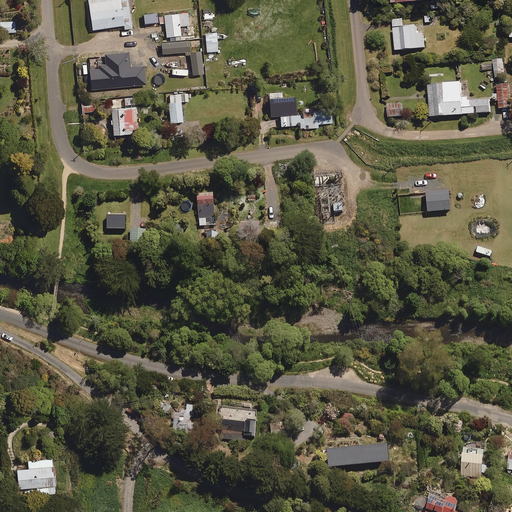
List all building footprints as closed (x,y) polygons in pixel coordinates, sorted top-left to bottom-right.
[(125,25),(126,29),(134,28),(129,0),(81,0),(82,3),(72,4),(76,32),(78,43),(101,40),(99,29),(125,25)] [(196,24),(195,12),(160,16),(161,25),(167,24),(168,37),(182,35),(181,26),(196,24)] [(403,25),(402,18),(392,19),(395,50),(424,47),(423,33),(416,33),(415,24),(403,25)] [(18,32),(16,21),(1,22),(3,33),(18,32)] [(191,51),(190,41),(176,42),(177,53),(191,51)] [(156,60),(154,45),(137,46),(138,62),(156,60)] [(164,45),(156,46),(158,65),(166,64),(164,45)] [(504,59),(493,60),(495,79),(505,78),(504,59)] [(188,75),(189,89),(210,88),(209,74),(188,75)] [(189,89),(188,75),(170,77),(171,90),(189,89)] [(463,114),(461,97),(460,81),(427,84),(430,116),(463,114)] [(510,107),(508,84),(496,85),(498,108),(510,107)] [(334,123),(333,113),(298,116),(295,92),(274,94),(276,117),(283,116),(284,126),(302,125),(302,128),(321,126),(321,124),(334,123)] [(190,101),(190,93),(166,94),(167,122),(184,121),(183,102),(190,101)] [(461,97),(463,114),(490,111),(489,98),(467,100),(467,97),(461,97)] [(96,102),(83,104),(83,112),(97,110),(96,102)] [(402,103),(387,103),(387,116),(403,116),(402,103)] [(137,108),(113,109),(115,135),(139,133),(137,108)] [(216,194),(201,195),(202,226),(218,226),(216,194)] [(149,231),(133,230),(132,245),(148,246),(149,231)] [(221,234),(210,234),(210,245),(221,245),(221,234)] [(196,407),(189,407),(189,411),(181,411),(180,431),(194,432),(196,407)] [(246,421),(225,420),(224,439),(244,440),(244,437),(258,438),(259,424),(246,423),(246,421)] [(285,439),(283,424),(269,426),(271,441),(285,439)] [(367,454),(364,434),(330,439),(333,459),(326,460),(329,477),(346,475),(376,471),(374,453),(367,454)] [(460,451),(460,456),(459,476),(480,477),(481,473),(486,474),(486,467),(480,467),(481,451),(469,451),(460,451)] [(57,494),(55,459),(30,461),(31,469),(19,470),(21,489),(38,487),(39,495),(57,494)] [(439,500),(428,496),(423,511),(452,511),(456,501),(440,496),(439,500)]
